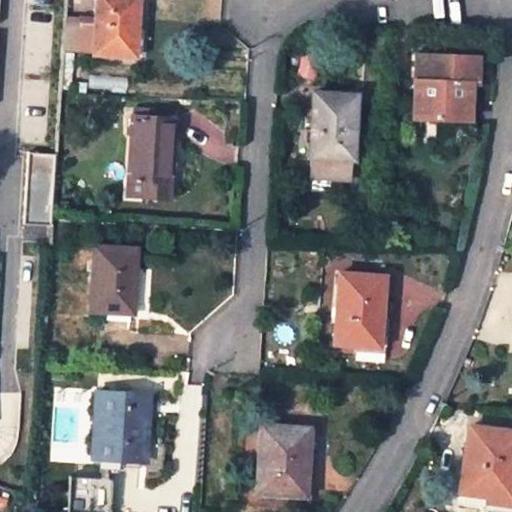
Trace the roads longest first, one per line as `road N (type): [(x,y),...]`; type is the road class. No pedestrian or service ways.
road 1 (residential): [(359,511),(431,386),(482,260),(511,125)]
road 2 (residential): [(322,0),(297,6),(268,31),(246,317),(220,346)]
